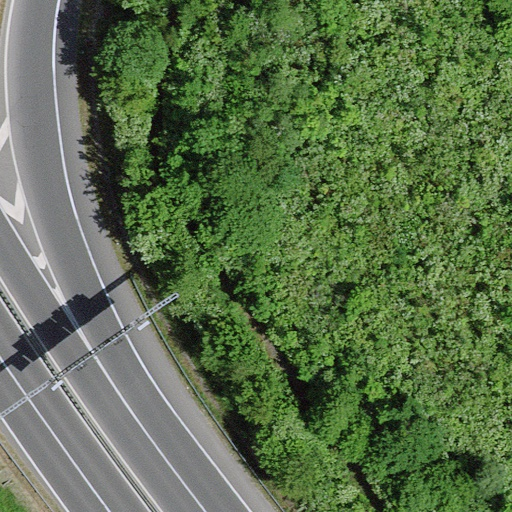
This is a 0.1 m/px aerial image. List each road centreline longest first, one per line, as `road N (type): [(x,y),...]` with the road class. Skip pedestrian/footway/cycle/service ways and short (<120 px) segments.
road 1 (motorway): [(189,489),(109,332),(62,208),(43,98),(47,0)]
road 2 (motorway): [(189,489),(0,228)]
road 3 (motorway): [(0,357),(110,511)]
